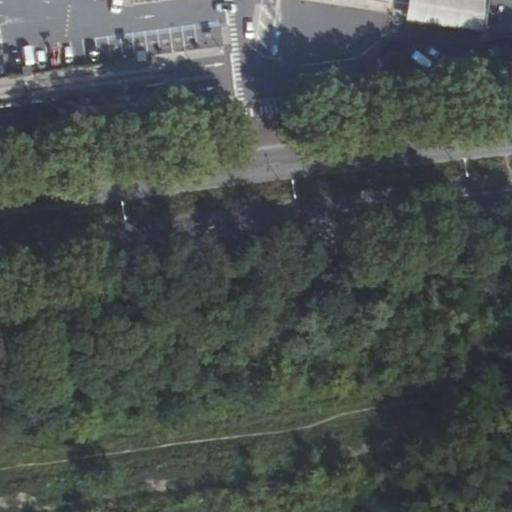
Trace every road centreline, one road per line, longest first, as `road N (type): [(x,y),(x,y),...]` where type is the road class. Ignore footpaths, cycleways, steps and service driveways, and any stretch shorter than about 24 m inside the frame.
road 1 (primary): [(0,252),(511,188)]
road 2 (primary): [(511,140),(0,200)]
road 3 (unknown): [(441,0),(435,31),(324,45)]
road 4 (unknown): [(252,60),(324,45),(351,0)]
